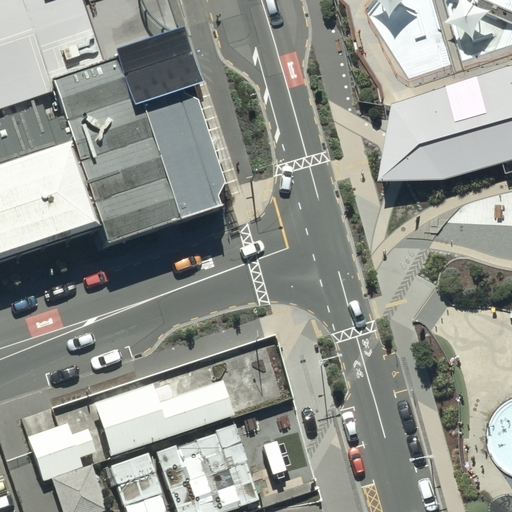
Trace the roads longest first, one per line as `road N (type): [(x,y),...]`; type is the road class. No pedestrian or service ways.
road 1 (tertiary): [(328,234),(0,350)]
road 2 (tertiary): [(404,511),(328,234)]
road 3 (tertiary): [(263,0),(328,234)]
